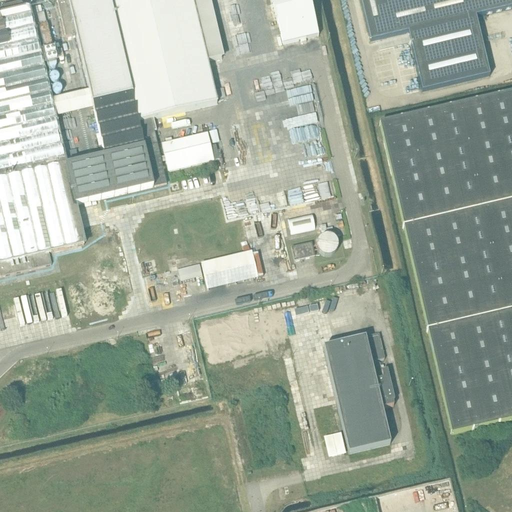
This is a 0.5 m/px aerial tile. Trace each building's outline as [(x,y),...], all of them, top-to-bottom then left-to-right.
[(0,277),(50,266),(48,255),(81,247),(85,246),(78,220),(75,206),(153,187),(166,184),(161,163),(163,162),(165,162),(168,173),(214,162),(213,161),(219,160),(215,146),(210,147),(207,134),(206,134),(161,145),(164,157),(160,158),(154,131),(156,131),(154,123),(153,118),(216,104),(209,74),(191,0),(124,0),(110,4),(108,0),(55,0),(65,40),(68,39),(76,37),(83,67),(89,92),(67,97),(50,101),(37,49),(50,46),(45,26),(41,8),(23,12),(21,3),(0,8),(0,277)] [(307,0),(268,0),(276,39),(314,31),(307,0)] [(475,18),(511,8),(511,0),(360,0),(370,42),(408,33),(422,92),(489,76),(475,18)] [(452,435),(511,421),(511,93),(380,124),(452,435)] [(300,124),(320,120),(317,103),(296,107),(300,124)] [(211,131),(214,143),(221,142),(219,130),(211,131)] [(321,137),(304,141),(310,166),(327,162),(321,137)] [(290,235),(303,232),(315,230),(312,214),(287,220),(290,235)] [(326,236),(323,237),(321,238),(319,240),(317,242),(316,244),(316,248),(317,251),(319,253),(321,255),(323,257),(325,257),(328,257),(330,257),(332,256),(334,254),(336,252),(337,250),(337,247),(337,244),(336,241),(334,239),(332,237),(330,236),(326,236)] [(314,257),(311,244),(291,249),(294,262),(314,257)] [(243,252),(199,262),(205,286),(248,276),(243,252)] [(246,340),(260,337),(256,323),(242,327),(246,340)] [(384,360),(378,336),(324,349),(349,454),(389,445),(381,409),(393,406),(392,402),(394,402),(387,371),(381,372),(383,379),(374,381),(370,363),(384,360)] [(243,366),(264,360),(260,343),(238,348),(243,366)] [(343,435),(325,439),(330,459),(348,454),(343,435)]
